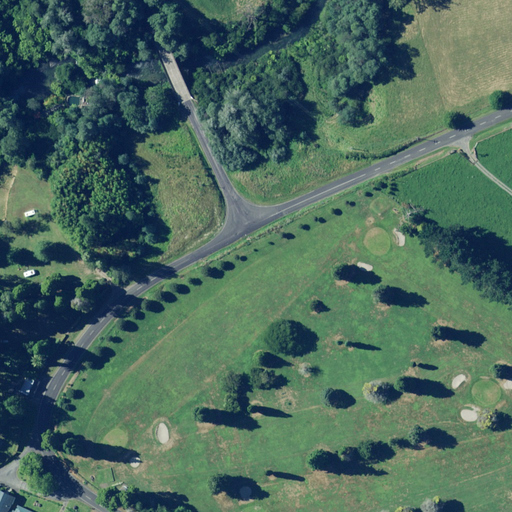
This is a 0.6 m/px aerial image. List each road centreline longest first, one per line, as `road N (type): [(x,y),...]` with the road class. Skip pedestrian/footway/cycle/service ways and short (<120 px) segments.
road 1 (unclassified): [(245,228),(144,279),(96,318),(62,366),(39,423),(67,484),(109,511)]
road 2 (tertiary): [(245,228),(511,109)]
road 3 (tertiary): [(245,228),(139,0)]
